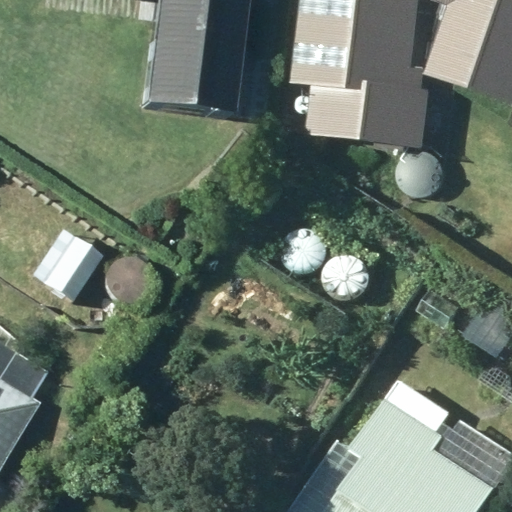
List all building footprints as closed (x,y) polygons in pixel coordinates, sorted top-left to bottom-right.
[(122,0),(121,13),(154,16),(144,127),(231,135),(243,0),(122,0)] [(305,138),(423,150),(429,91),(420,90),(422,69),(410,69),(417,0),(299,0),(291,84),(310,86),(305,138)] [(511,0),(451,0),(425,78),(511,107),(511,0)] [(0,244),(23,207),(0,192),(0,244)] [(101,304),(104,308),(108,312),(112,315),(117,317),(122,319),(128,319),(133,318),(138,317),(143,315),(147,311),(150,308),(153,303),(155,298),(157,293),(157,288),(157,283),(155,278),(153,273),(150,269),(146,265),(142,262),(137,260),(132,259),(127,258),(121,259),(116,260),(112,262),(107,266),(104,269),(101,274),(99,278),(97,283),(97,289),(97,294),(98,299),(101,304)] [(118,372),(142,341),(113,320),(90,351),(118,372)] [(0,452),(36,403),(25,397),(41,375),(10,352),(13,347),(0,338),(0,452)] [(291,511),(475,511),(491,488),(432,452),(442,436),(437,433),(450,414),(393,379),(334,473),(321,465),(291,511)]
